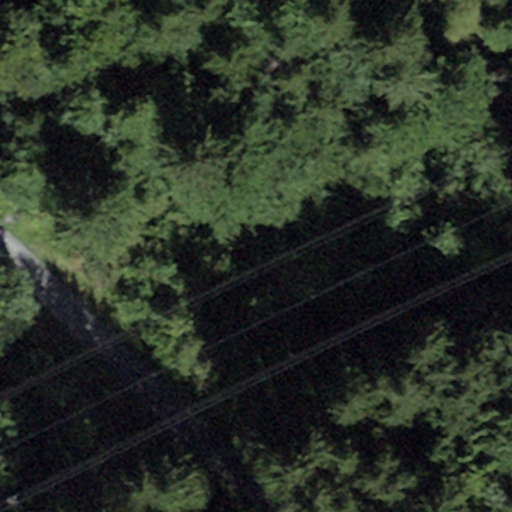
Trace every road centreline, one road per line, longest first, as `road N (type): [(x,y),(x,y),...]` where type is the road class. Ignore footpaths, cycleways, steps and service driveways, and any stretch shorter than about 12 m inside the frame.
road 1 (track): [(0,234),(290,511)]
road 2 (track): [(463,0),(511,152)]
